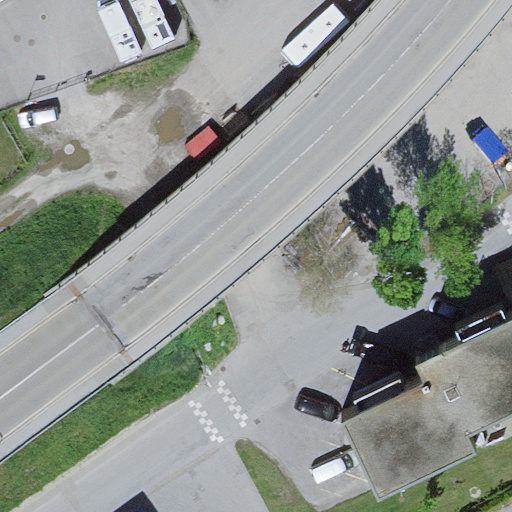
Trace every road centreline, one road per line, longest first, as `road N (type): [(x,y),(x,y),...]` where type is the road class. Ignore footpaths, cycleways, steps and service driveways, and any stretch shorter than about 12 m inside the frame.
road 1 (tertiary): [(452,0),(375,88),(260,196),(0,400)]
road 2 (residential): [(96,511),(511,228)]
